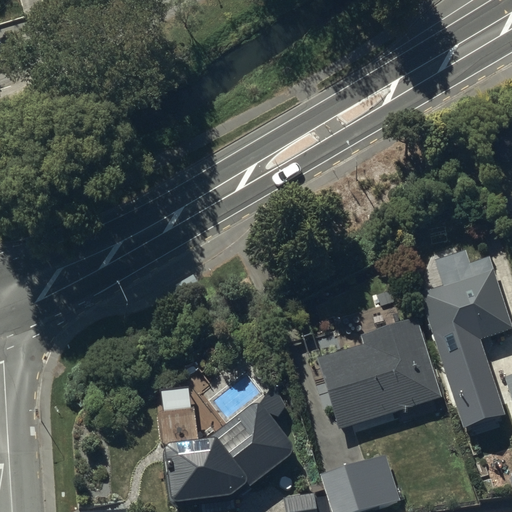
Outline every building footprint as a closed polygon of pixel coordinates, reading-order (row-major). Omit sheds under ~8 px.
[(511,326),(511,325),(492,267),(418,293),(453,394),(486,383),(471,341),(511,326)] [(317,355),(338,425),(441,395),(417,315),(362,332),(364,341),(317,355)] [(196,433),(194,405),(158,411),(160,440),(167,440),(171,499),(232,490),(242,502),(305,452),(259,391),(217,432),(196,433)] [(386,453),(320,473),(331,511),(351,511),(399,498),(386,453)] [(316,479),(309,465),(273,484),(280,498),(316,479)] [(314,493),(287,496),(288,511),(327,511),(326,498),(315,499),(314,493)]
